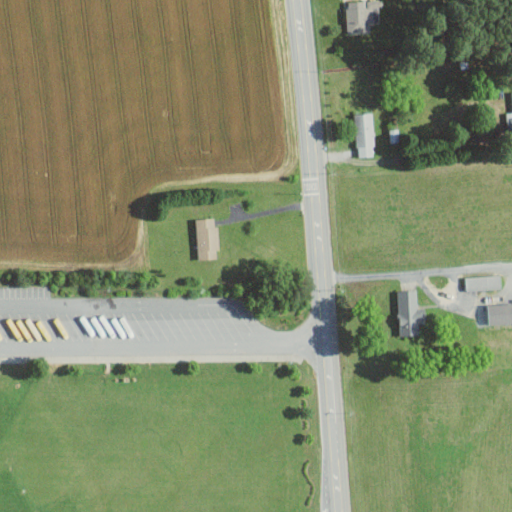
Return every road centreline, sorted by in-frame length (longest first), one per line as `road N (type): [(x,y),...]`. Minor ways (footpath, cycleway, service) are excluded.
road 1 (tertiary): [(338,511),(296,0)]
road 2 (residential): [(321,280),(511,269)]
